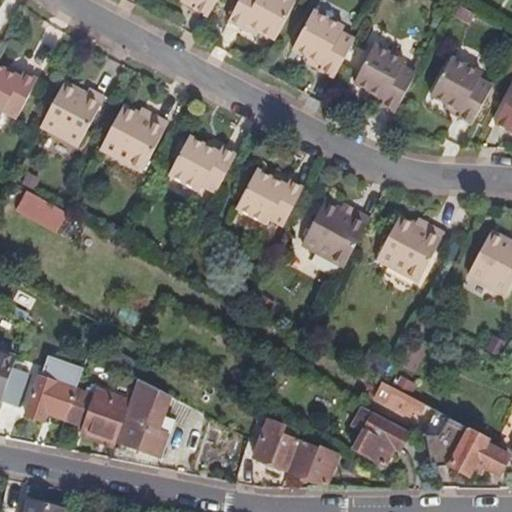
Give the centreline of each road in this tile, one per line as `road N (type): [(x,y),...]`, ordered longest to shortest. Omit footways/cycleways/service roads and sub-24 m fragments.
road 1 (residential): [(511,181),(440,179),(356,156),(60,0)]
road 2 (residential): [(259,511),(0,458)]
road 3 (residential): [(511,508),(391,511)]
